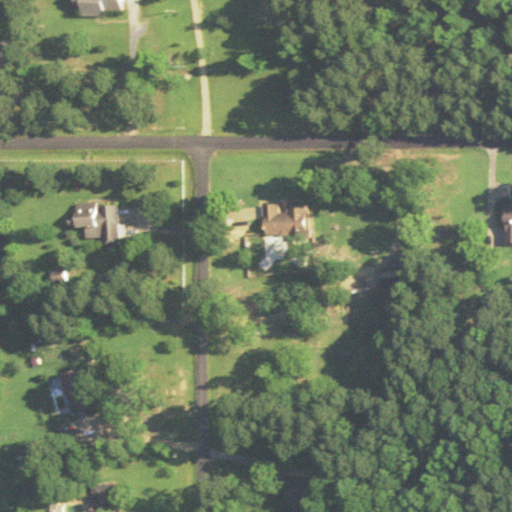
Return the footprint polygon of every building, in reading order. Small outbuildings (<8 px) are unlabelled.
[(79,0),(80,13),(126,13),(126,0),(79,0)] [(107,244),(122,244),(121,202),(79,202),(79,210),(74,210),(74,226),(89,226),(89,236),(107,236),(107,244)] [(310,203),(266,204),(267,238),(311,237),(310,203)] [(407,295),(403,274),(383,278),(387,299),(407,295)] [(67,372),(76,408),(95,403),(87,368),(67,372)] [(313,511),(313,499),(329,499),(329,482),(288,483),(288,511),(313,511)] [(116,511),(116,483),(94,483),(94,511),(116,511)]
